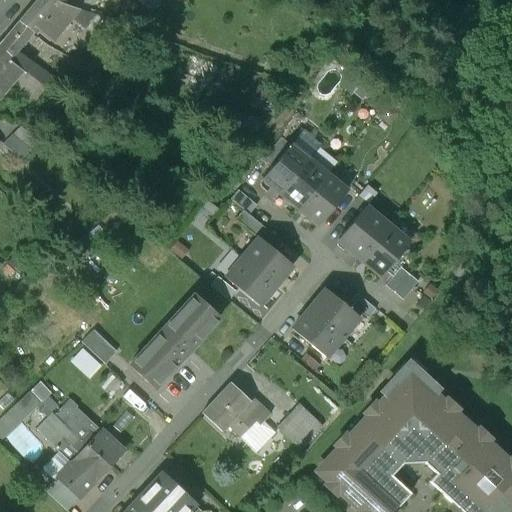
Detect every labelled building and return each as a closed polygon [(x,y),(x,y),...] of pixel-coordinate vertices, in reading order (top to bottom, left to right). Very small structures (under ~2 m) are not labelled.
[(53,0),(39,0),(18,25),(30,36),(37,32),(60,5),(53,0)] [(104,7),(82,0),(77,0),(74,10),(100,19),(104,7)] [(30,36),(18,25),(0,45),(0,53),(8,61),(30,36)] [(0,53),(0,70),(8,61),(0,53)] [(280,137),(263,159),(272,166),(290,145),(280,137)] [(272,166),(262,179),(280,194),(308,160),(290,145),(272,166)] [(308,160),(280,194),(298,209),(326,175),(308,160)] [(326,175),(298,209),(318,225),(346,191),(326,175)] [(256,205),(237,190),(230,199),(243,210),(248,214),(256,205)] [(365,206),(337,240),(358,258),(386,224),(365,206)] [(248,214),(243,210),(235,219),(258,238),(272,249),(280,240),(248,214)] [(386,224),(358,258),(380,276),(408,242),(386,224)] [(272,249),(258,238),(241,258),(275,286),(292,266),(272,249)] [(275,286),(241,258),(225,278),(259,306),(275,286)] [(417,281),(400,267),(384,286),(402,300),(417,281)] [(236,292),(217,277),(210,286),(228,301),(236,292)] [(358,317),(324,289),(308,309),(342,337),(358,317)] [(128,366),(153,389),(178,362),(178,363),(195,345),(194,344),(219,317),(193,294),(167,323),(166,323),(154,335),(155,336),(128,366)] [(375,309),(357,294),(349,303),(368,318),(375,309)] [(342,337),(308,309),(291,329),(325,357),(342,337)] [(81,339),(104,363),(117,350),(94,326),(81,339)] [(68,359),(90,378),(103,364),(81,345),(68,359)] [(368,415),(347,438),(343,434),(335,444),(338,447),(317,471),(328,482),(325,486),(335,495),(338,491),(348,500),(360,511),(358,511),(388,511),(379,503),(385,496),(397,507),(410,493),(391,476),(402,464),(423,463),(435,474),(428,482),(452,504),(449,508),(453,511),(511,511),(511,459),(510,458),(507,461),(485,441),(488,437),(478,428),(475,432),(453,412),(456,408),(446,399),(443,403),(432,393),(435,389),(408,364),(383,391),(387,395),(376,406),(373,402),(364,412),(368,415)] [(209,405),(200,414),(221,433),(227,426),(239,437),(254,420),(242,409),(249,402),(228,383),(221,391),(209,405)] [(276,425),(301,448),(323,424),(299,401),(276,425)] [(108,466),(74,435),(51,413),(43,421),(42,420),(34,429),(64,458),(61,461),(66,466),(55,477),(77,498),(108,466)] [(82,427),(77,423),(73,427),(78,431),(82,427)] [(99,432),(94,438),(82,427),(78,431),(74,435),(108,466),(121,452),(99,432)] [(125,511),(185,511),(194,504),(161,474),(130,507),(125,511)]
